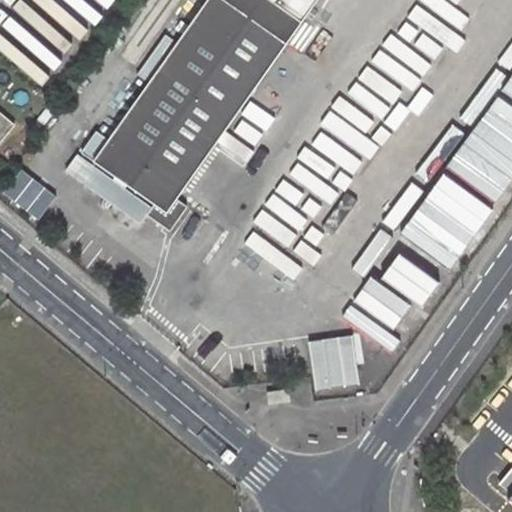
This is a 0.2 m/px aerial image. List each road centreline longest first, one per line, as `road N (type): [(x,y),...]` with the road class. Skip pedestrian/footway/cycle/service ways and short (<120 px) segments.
road 1 (unclassified): [(314,511),(0,247)]
road 2 (secondary): [(341,511),(511,269)]
